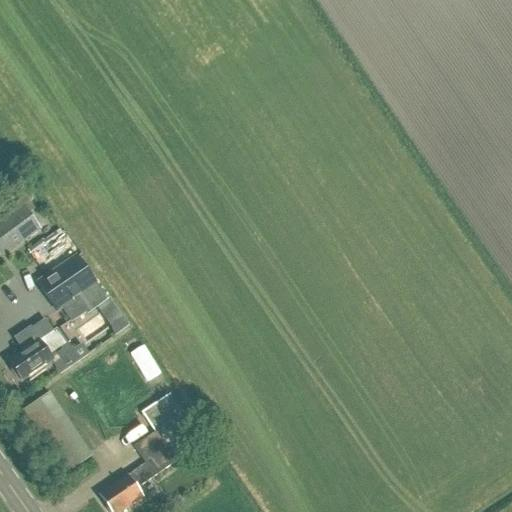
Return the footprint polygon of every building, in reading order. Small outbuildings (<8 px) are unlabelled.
[(24,206),(0,223),(0,258),(8,252),(41,228),(24,206)] [(42,288),(47,298),(46,298),(58,315),(64,311),(71,323),(106,299),(80,262),(68,270),(60,276),(55,268),(37,280),(42,288)] [(21,358),(9,366),(21,384),(35,374),(37,376),(54,364),(51,359),(68,348),(57,332),(53,335),(45,323),(32,332),(30,330),(15,341),(24,355),(21,357),(21,358)] [(36,405),(77,468),(94,456),(53,394),(36,405)] [(109,511),(121,511),(142,498),(136,490),(175,463),(174,461),(200,443),(168,396),(141,414),(155,434),(139,445),(150,462),(128,477),(128,478),(99,498),(109,511)]
